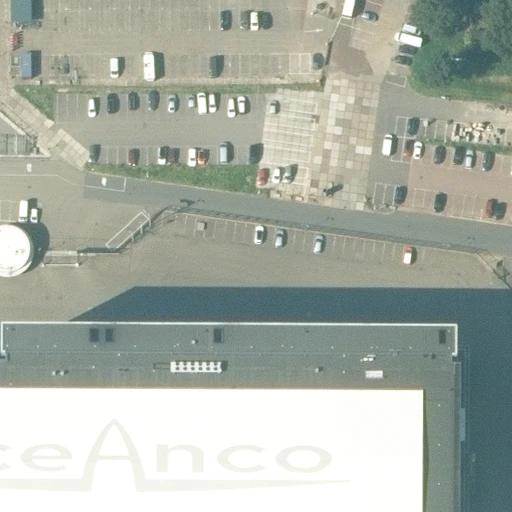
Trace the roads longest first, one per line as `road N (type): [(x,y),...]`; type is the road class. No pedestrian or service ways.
road 1 (unclassified): [(511,246),(93,186)]
road 2 (unclassified): [(0,92),(93,186)]
